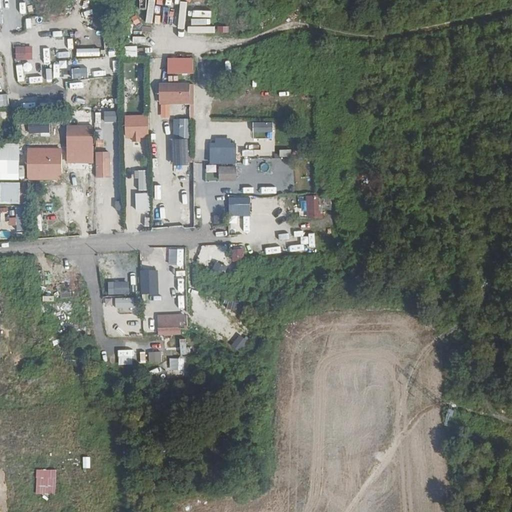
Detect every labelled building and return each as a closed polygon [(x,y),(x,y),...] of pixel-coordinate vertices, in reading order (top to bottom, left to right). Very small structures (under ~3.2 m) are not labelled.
[(148,0),(147,20),(155,21),(156,0),(148,0)] [(92,23),(70,24),(70,32),(93,30),(92,23)] [(14,60),(32,59),(31,45),(14,46),(14,60)] [(124,45),(124,56),(136,57),(136,46),(124,45)] [(192,57),(166,57),(166,73),(192,73),(192,57)] [(42,81),(50,81),(50,68),(42,68),(42,81)] [(194,86),(202,86),(202,71),(194,71),(194,86)] [(238,76),(237,103),(251,103),(251,76),(238,76)] [(191,102),(192,77),(180,77),(179,101),(191,102)] [(7,93),(0,94),(0,106),(9,106),(7,93)] [(102,122),(116,123),(117,110),(102,110),(102,122)] [(123,114),(123,139),(148,139),(147,114),(123,114)] [(51,119),(27,119),(28,133),(51,133),(51,119)] [(230,129),(230,122),(216,123),(217,131),(230,129)] [(65,124),(64,146),(91,147),(92,125),(65,124)] [(186,138),(170,139),(171,165),(187,164),(186,138)] [(259,141),(260,155),(273,154),(272,140),(259,141)] [(0,143),(0,179),(17,180),(18,144),(0,143)] [(61,179),(61,149),(29,149),(29,179),(61,179)] [(279,149),(278,157),(290,157),(291,150),(279,149)] [(109,177),(109,151),(94,151),(94,177),(109,177)] [(231,166),(231,152),(221,152),(221,166),(231,166)] [(137,154),(121,154),(122,168),(137,168),(137,154)] [(236,180),(236,167),(220,168),(220,180),(236,180)] [(147,190),(148,170),(136,170),(136,189),(147,190)] [(0,202),(20,203),(20,182),(0,181),(0,202)] [(275,204),(275,212),(286,212),(287,195),(270,194),(270,203),(275,204)] [(320,195),(299,196),(299,218),(320,217),(320,195)] [(15,217),(9,217),(9,231),(24,231),(24,208),(14,208),(15,217)] [(211,216),(213,224),(224,222),(222,214),(211,216)] [(236,216),(230,216),(231,223),(252,221),(251,215),(236,216)] [(298,239),(293,240),(294,247),(310,246),(309,227),(297,228),(298,239)] [(242,248),(230,249),(231,259),(243,258),(242,248)] [(156,270),(140,270),(141,286),(157,285),(156,270)] [(113,295),(128,294),(128,281),(112,282),(113,295)] [(133,307),(132,297),(114,298),(114,308),(133,307)] [(188,329),(187,319),(179,320),(179,322),(159,322),(160,334),(180,333),(180,330),(188,329)] [(119,321),(119,335),(132,334),(131,320),(119,321)] [(160,351),(147,351),(148,362),(161,362),(160,351)] [(108,355),(108,369),(123,369),(123,355),(108,355)] [(77,483),(93,482),(92,458),(76,459),(77,483)]
